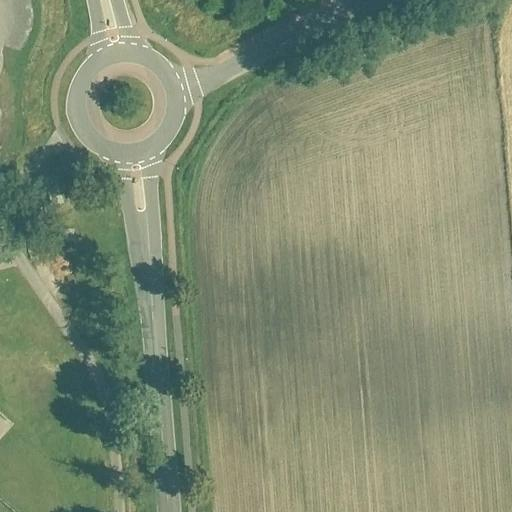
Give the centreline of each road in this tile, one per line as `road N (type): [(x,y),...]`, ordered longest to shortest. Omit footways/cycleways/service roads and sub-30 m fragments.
road 1 (tertiary): [(172,511),(132,157)]
road 2 (residential): [(356,6),(183,92)]
road 3 (tertiary): [(113,55),(89,73),(80,115),(104,150),(132,157)]
